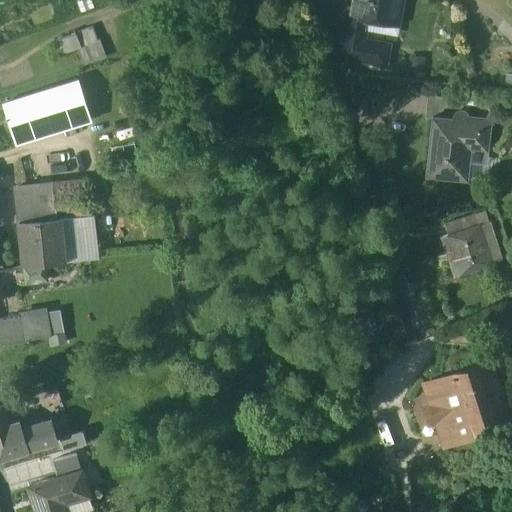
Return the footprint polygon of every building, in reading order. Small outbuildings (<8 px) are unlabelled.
[(355,0),(353,14),(353,15),(368,17),(393,22),(396,0),(355,0)] [(368,17),(353,15),(353,14),(348,13),(343,39),(351,41),(347,58),(384,65),(388,45),(363,41),(368,17)] [(92,28),(81,32),(82,33),(76,35),(81,48),(98,42),(92,28)] [(76,35),(57,41),(62,55),(78,49),(81,48),(76,35)] [(81,48),(78,49),(85,66),(105,60),(98,42),(81,48)] [(78,82),(2,107),(13,144),(90,120),(78,82)] [(462,98),(428,95),(425,116),(434,117),(452,119),(453,115),(453,114),(455,112),(457,110),(460,110),(461,110),(462,98)] [(453,115),(452,119),(434,117),(428,172),(454,175),(453,178),(467,179),(470,148),(487,150),(491,117),(467,114),(465,112),(463,110),(461,110),(460,110),(457,110),(455,112),(453,114),(453,115)] [(87,180),(53,184),(57,218),(60,218),(92,215),(87,180)] [(53,184),(16,188),(19,221),(57,218),(53,184)] [(485,208),(475,212),(478,223),(489,220),(485,208)] [(475,212),(444,222),(448,233),(478,223),(475,212)] [(92,215),(60,218),(65,262),(97,259),(92,215)] [(57,218),(19,221),(23,268),(43,265),(44,265),(65,263),(65,262),(60,218),(57,218)] [(501,257),(489,220),(478,223),(491,261),(501,257)] [(448,233),(441,235),(454,273),(491,261),(478,223),(448,233)] [(44,270),(44,265),(43,265),(23,268),(23,269),(23,274),(24,274),(25,284),(38,282),(39,282),(46,281),(44,271),(44,270)] [(370,311),(357,315),(361,330),(374,327),(370,311)] [(45,313),(20,317),(24,342),(49,338),(46,318),(45,313)] [(46,318),(49,338),(64,335),(61,316),(46,318)] [(20,317),(0,320),(0,346),(24,342),(20,317)] [(482,364),(423,382),(430,404),(423,406),(428,423),(435,420),(443,445),(502,426),(482,364)] [(6,427),(0,409),(0,457),(28,449),(22,429),(20,423),(6,427)] [(52,420),(22,429),(28,449),(54,441),(52,420)] [(60,439),(64,451),(85,445),(82,433),(60,439)] [(75,453),(51,461),(57,478),(81,470),(75,453)] [(57,478),(27,487),(34,511),(67,511),(63,498),(87,490),(81,470),(57,478)]
